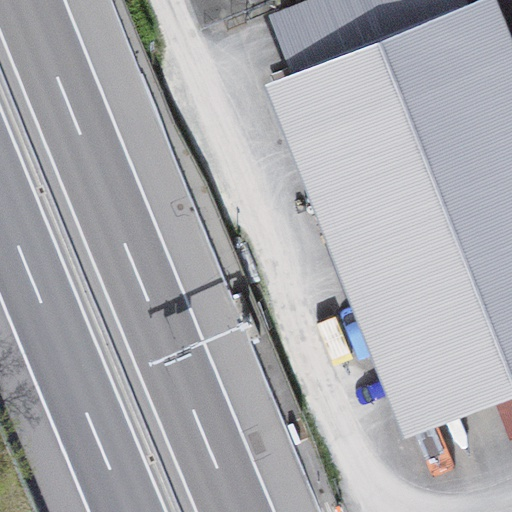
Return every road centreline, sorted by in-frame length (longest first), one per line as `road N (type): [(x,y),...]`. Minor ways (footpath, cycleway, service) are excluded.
road 1 (track): [(165,0),(375,511)]
road 2 (motorway): [(235,511),(26,0)]
road 3 (motorway): [(0,200),(128,511)]
